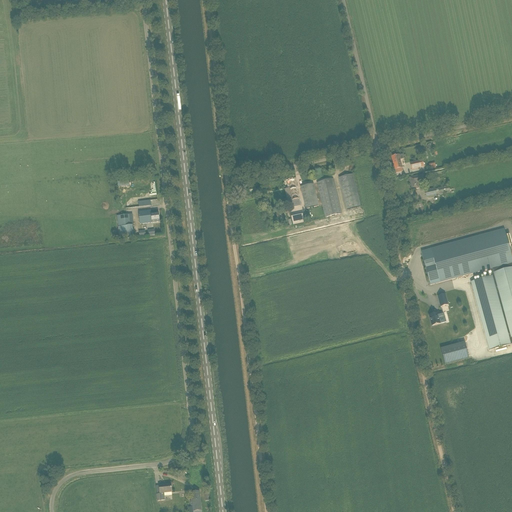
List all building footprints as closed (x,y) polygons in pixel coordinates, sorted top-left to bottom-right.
[(400,160),(404,159),(403,154),(392,157),(395,170),(396,173),(403,171),(400,160)] [(422,161),(410,164),(411,169),(424,166),(422,161)] [(434,178),(446,175),(445,168),(432,171),(434,178)] [(347,210),(355,208),(360,207),(352,174),(339,178),(347,210)] [(412,182),(410,182),(412,190),(415,189),(417,189),(416,186),(418,186),(418,183),(424,182),(423,176),(423,175),(416,177),(411,178),(412,182)] [(325,218),(341,214),(333,179),(317,183),(325,218)] [(300,205),(296,185),(295,180),(288,182),(289,187),(289,188),(285,189),(289,208),(300,205)] [(301,187),(302,192),(306,209),(318,206),(313,184),(301,187)] [(450,191),(449,186),(426,191),(427,196),(449,192),(449,191),(450,191)] [(139,224),(154,223),(159,222),(158,213),(151,214),(150,210),(138,211),(139,224)] [(304,222),(302,214),(289,217),(291,225),(304,222)] [(132,226),(129,226),(128,215),(118,216),(120,239),(134,238),(132,226)] [(490,269),(491,274),(511,268),(511,257),(511,243),(510,235),(506,236),(504,229),(421,252),(430,285),(490,269)] [(471,282),(490,350),(511,344),(511,268),(491,274),(492,276),(471,282)] [(440,307),(448,305),(446,294),(437,296),(440,307)] [(434,315),(429,316),(432,326),(437,325),(440,324),(446,322),(444,316),(443,317),(443,316),(442,313),(437,314),(434,315)] [(469,358),(465,343),(440,349),(445,365),(469,358)] [(165,500),(164,493),(171,492),(171,485),(159,486),(160,495),(157,495),(157,502),(161,501),(165,500)] [(177,489),(179,511),(193,509),(191,488),(177,489)]
